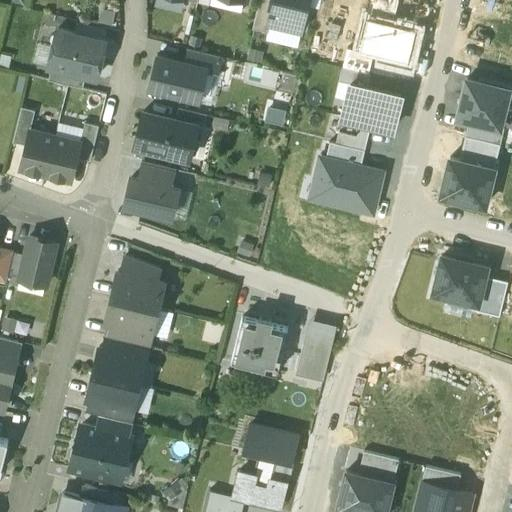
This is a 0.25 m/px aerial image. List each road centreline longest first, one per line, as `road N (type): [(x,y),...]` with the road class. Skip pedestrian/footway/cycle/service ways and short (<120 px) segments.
road 1 (residential): [(97,222),(24,511)]
road 2 (residential): [(368,320),(97,222)]
road 3 (residential): [(97,222),(132,37),(130,0)]
road 4 (residential): [(404,214),(447,0)]
road 5 (residential): [(368,320),(327,430),(309,511)]
road 6 (residential): [(511,372),(368,320)]
